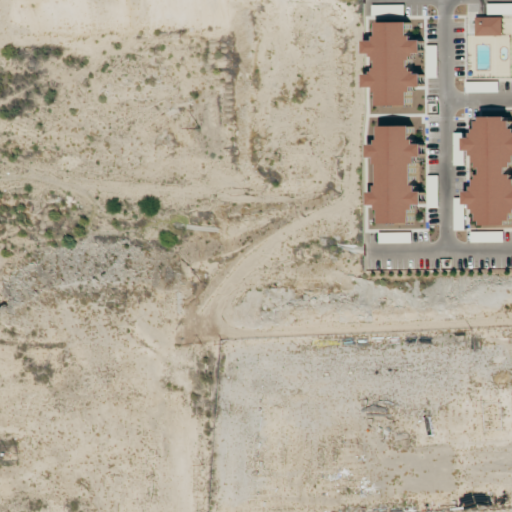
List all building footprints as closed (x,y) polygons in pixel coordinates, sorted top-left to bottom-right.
[(511,3),(489,3),(489,13),(511,13),(511,3)] [(477,17),(478,36),(504,35),(504,17),(477,17)] [(413,22),(380,22),(380,40),(368,40),(368,54),(378,54),(378,74),(368,74),(369,87),(381,87),(381,106),(413,105),(413,87),(425,87),(425,74),(415,74),(415,53),(425,53),(425,40),(413,40),(413,22)] [(500,82),(467,81),(467,92),(500,92),(500,82)] [(485,167),(485,173),(477,180),(477,183),(473,191),(468,191),(468,204),(470,204),(480,210),(480,217),(488,225),(511,225),(511,222),(511,174),(511,168),(511,167),(511,121),(507,116),(485,116),(473,137),(467,138),(468,151),(476,150),(476,162),(485,167)] [(416,223),(416,204),(426,204),(426,191),(418,191),(417,157),(426,157),(426,144),(415,144),(415,126),(382,126),(382,144),(372,144),(372,157),(381,157),(381,192),(372,192),(372,205),(383,205),(383,223),(416,223)] [(465,132),(454,133),(455,165),(466,165),(465,132)] [(429,208),(439,208),(439,175),(428,175),(429,208)] [(465,197),(454,197),(455,230),(466,230),(465,197)]
